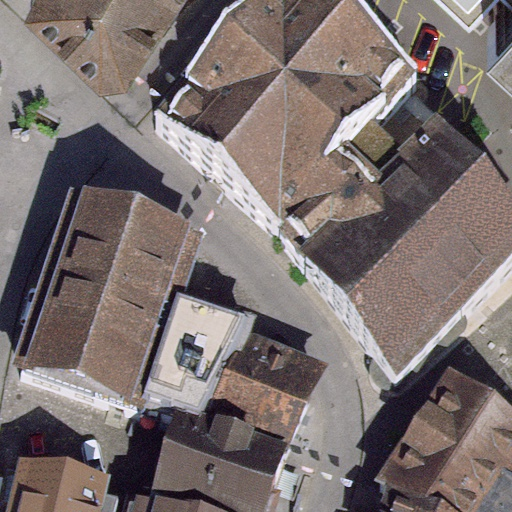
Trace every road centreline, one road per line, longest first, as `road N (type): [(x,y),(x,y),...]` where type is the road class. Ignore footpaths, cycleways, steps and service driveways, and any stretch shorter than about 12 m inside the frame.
road 1 (residential): [(104,137),(336,378),(350,445),(332,511)]
road 2 (residential): [(104,137),(222,0)]
road 3 (residential): [(0,277),(7,241),(43,186),(104,137)]
road 4 (residential): [(104,137),(0,39)]
